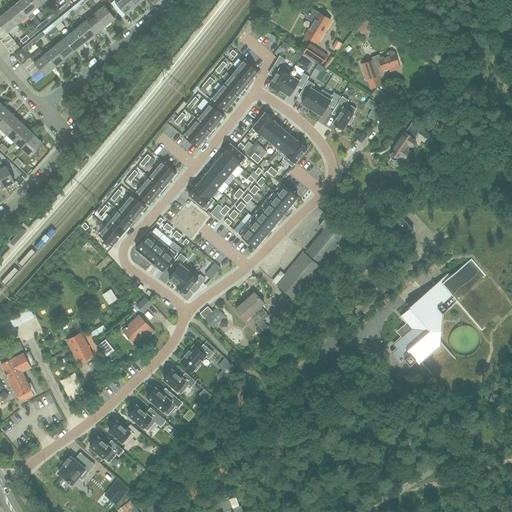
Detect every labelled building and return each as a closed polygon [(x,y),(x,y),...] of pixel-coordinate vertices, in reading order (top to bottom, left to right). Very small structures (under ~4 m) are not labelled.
[(37,8),(30,0),(20,0),(17,3),(29,18),(30,20),(35,16),(32,12),(37,8)] [(84,2),(82,0),(80,0),(71,7),(74,11),(84,2)] [(135,6),(130,0),(116,0),(115,1),(125,14),(135,6)] [(66,2),(56,11),(59,14),(69,6),(66,2)] [(29,18),(17,3),(7,11),(17,24),(21,21),(23,23),(29,18)] [(94,14),(104,26),(114,18),(104,5),(94,14)] [(258,24),(267,13),(258,6),(249,17),(258,24)] [(71,7),(61,16),(64,19),(74,11),(71,7)] [(330,19),(325,15),(312,8),(307,16),(314,21),(309,28),(305,36),(316,43),(330,19)] [(17,24),(7,11),(0,16),(0,23),(2,26),(7,32),(17,24)] [(56,11),(46,19),(48,22),(59,14),(56,11)] [(94,14),(84,22),(94,35),(104,26),(94,14)] [(61,16),(51,24),(54,27),(64,19),(61,16)] [(46,19),(36,27),(39,30),(48,22),(46,19)] [(84,22),(74,30),(84,43),(94,35),(84,22)] [(51,24),(42,32),(45,35),(54,27),(51,24)] [(7,32),(2,26),(0,27),(0,39),(11,53),(19,46),(7,32)] [(36,27),(26,35),(29,38),(39,30),(36,27)] [(84,43),(74,30),(64,38),(74,51),(84,43)] [(42,32),(32,40),(34,43),(45,35),(42,32)] [(29,38),(26,35),(20,40),(23,43),(29,38)] [(74,51),(64,38),(54,47),(64,59),(74,51)] [(336,39),(332,47),(337,50),(341,43),(336,39)] [(34,43),(32,40),(22,48),(14,54),(22,65),(31,58),(25,51),(34,43)] [(318,63),(321,65),(327,54),(309,43),(302,53),(318,63)] [(64,59),(54,47),(44,55),(54,67),(64,59)] [(379,76),(376,67),(381,66),(383,70),(389,68),(390,70),(399,67),(394,52),(394,53),(392,50),(388,52),(387,56),(380,58),(379,54),(371,57),(372,59),(360,64),(366,80),(379,76)] [(44,55),(35,63),(40,70),(44,76),(54,67),(44,55)] [(279,56),(269,73),(274,77),(269,84),(279,90),(280,89),(279,89),(283,83),(287,76),(291,70),(282,64),(285,60),(279,56)] [(35,63),(31,58),(22,65),(32,76),(40,70),(35,63)] [(241,64),(237,68),(244,74),(251,79),(255,75),(258,71),(251,65),(244,60),(241,64)] [(323,66),(321,65),(318,63),(315,68),(320,71),(323,66)] [(234,72),(231,76),(238,81),(245,87),(248,83),(251,79),(244,74),(237,68),(234,72)] [(40,70),(32,76),(32,77),(36,82),(44,76),(40,70)] [(283,83),(279,89),(280,89),(285,92),(289,95),(293,90),(296,84),(299,86),(301,88),(305,82),(308,76),(305,75),(302,73),(300,76),(296,73),(291,70),(287,76),(283,83)] [(228,80),(224,83),(231,89),(238,95),(241,91),(245,87),(238,81),(231,76),(228,80)] [(210,77),(206,81),(208,83),(209,84),(210,84),(211,85),(214,81),(210,77)] [(303,88),(299,95),(301,97),(304,98),(301,103),(306,106),(311,108),(316,99),(321,91),(317,89),(313,86),(314,84),(311,82),(308,81),(303,88)] [(221,87),(218,91),(225,97),(232,103),(235,99),(238,95),(231,89),(224,83),(221,87)] [(371,95),(383,104),(387,97),(375,88),(371,95)] [(316,99),(311,108),(316,112),(321,115),(324,109),(328,104),(330,106),(333,107),(336,102),(340,96),(337,94),(334,92),(333,94),(332,96),(327,93),(322,90),(321,91),(316,99)] [(214,95),(211,99),(218,105),(225,111),(228,107),(232,103),(225,97),(218,91),(214,95)] [(337,105),(332,113),(335,115),(337,116),(335,119),(333,123),(338,126),(343,129),(345,126),(347,123),(349,124),(351,120),(354,116),(352,115),(354,112),(356,109),(351,106),(346,103),(348,100),(345,98),(342,96),(337,105)] [(205,106),(201,110),(203,112),(210,117),(217,123),(221,119),(224,115),(216,108),(208,102),(205,106)] [(0,126),(11,114),(4,107),(0,110),(0,126)] [(200,116),(197,119),(204,125),(211,131),(214,127),(217,123),(210,117),(203,112),(200,116)] [(257,122),(250,131),(253,134),(256,130),(261,134),(267,127),(273,120),(270,118),(271,118),(268,115),(265,113),(257,122)] [(384,127),(391,118),(385,113),(378,122),(384,127)] [(11,114),(0,126),(0,128),(7,135),(19,121),(11,114)] [(194,123),(190,127),(197,133),(204,139),(207,135),(211,131),(204,125),(197,119),(194,123)] [(267,127),(261,134),(266,138),(270,141),(275,134),(281,127),(277,124),(273,120),(267,127)] [(27,129),(19,121),(7,135),(14,142),(27,129)] [(405,161),(406,161),(412,152),(407,149),(409,145),(412,145),(413,145),(414,145),(415,145),(415,144),(415,143),(416,142),(415,140),(413,139),(420,127),(412,121),(405,132),(391,153),(390,154),(390,156),(391,158),(393,159),(394,159),(396,159),(397,159),(398,159),(398,158),(400,158),(400,157),(406,161),(405,161)] [(248,137),(251,134),(242,126),(240,129),(248,137)] [(187,131),(184,135),(190,141),(197,147),(201,143),(204,139),(197,133),(190,127),(187,131)] [(275,134),(270,141),(274,144),(278,148),(284,141),(289,134),(281,127),(275,134)] [(35,136),(27,129),(14,142),(22,149),(35,136)] [(278,148),(276,150),(280,153),(284,156),(285,157),(291,149),(298,141),(297,141),(293,138),(289,134),(284,141),(278,148)] [(42,144),(35,136),(22,149),(30,157),(32,154),(37,158),(43,152),(39,148),(42,144)] [(284,156),(283,158),(287,162),(292,166),(299,157),(307,148),(302,144),(298,140),(297,141),(298,141),(291,149),(285,157),(284,156)] [(18,156),(23,152),(14,144),(10,149),(18,156)] [(227,148),(223,153),(224,153),(227,156),(230,159),(234,162),(237,164),(237,165),(239,166),(243,162),(246,157),(238,150),(230,144),(227,148)] [(10,150),(6,154),(19,167),(23,163),(10,150)] [(220,157),(217,161),(223,167),(230,173),(234,169),(237,165),(237,164),(234,162),(230,159),(227,156),(224,153),(223,153),(220,157)] [(86,158),(78,168),(81,170),(89,160),(86,158)] [(176,172),(162,161),(155,169),(169,180),(176,172)] [(213,165),(210,170),(213,172),(217,175),(220,178),(223,181),(227,177),(230,173),(223,167),(217,161),(213,165)] [(7,165),(0,168),(0,176),(5,187),(15,182),(7,165)] [(169,180),(155,169),(149,177),(163,188),(169,180)] [(206,174),(203,178),(210,184),(216,189),(220,185),(223,181),(220,178),(217,175),(213,172),(210,170),(206,174)] [(163,188),(149,177),(142,185),(156,196),(163,188)] [(196,186),(199,189),(203,192),(206,195),(210,198),(210,197),(213,193),(216,189),(210,184),(203,178),(200,182),(196,186)] [(276,186),(273,191),(282,199),(292,207),(293,205),(291,204),(294,200),(298,197),(289,189),(280,182),(276,186)] [(156,196),(142,185),(136,193),(149,204),(156,196)] [(192,190),(188,194),(195,200),(202,206),(206,209),(210,205),(214,200),(212,199),(210,197),(210,198),(206,195),(203,192),(199,189),(196,186),(196,185),(192,190)] [(269,196),(266,199),(275,206),(283,214),(286,210),(289,207),(291,208),(292,207),(282,199),(273,191),(269,196)] [(145,206),(132,194),(125,202),(139,214),(145,206)] [(262,203),(259,207),(268,215),(278,223),(279,222),(277,221),(280,217),(283,214),(275,206),(266,199),(262,203)] [(139,214),(125,202),(118,210),(132,222),(139,214)] [(105,205),(101,209),(106,213),(110,208),(105,205)] [(255,212),(252,216),(261,223),(269,230),(272,227),(275,223),(277,225),(278,223),(268,215),(259,207),(255,212)] [(101,209),(97,214),(102,218),(106,213),(101,209)] [(112,218),(112,219),(126,230),(126,229),(132,222),(118,210),(112,218)] [(248,220),(245,224),(264,240),(265,239),(264,237),(266,234),(269,230),(261,223),(252,216),(248,220)] [(324,229),(306,250),(321,263),(346,233),(326,216),(319,224),(324,229)] [(414,229),(401,216),(396,221),(408,234),(414,229)] [(105,226),(118,237),(119,238),(126,230),(112,219),(112,218),(105,226)] [(241,229),(238,233),(246,240),(255,247),(258,244),(261,240),(263,241),(264,240),(245,224),(241,229)] [(119,238),(118,237),(105,226),(98,234),(112,246),(119,238)] [(26,232),(22,229),(9,243),(13,246),(26,232)] [(150,231),(136,248),(140,252),(143,254),(142,256),(143,257),(159,238),(152,232),(150,231)] [(159,238),(143,257),(144,258),(146,257),(149,259),(149,260),(152,262),(151,264),(152,265),(168,246),(159,238)] [(168,246),(152,265),(154,266),(155,264),(162,271),(181,248),(173,241),(169,246),(168,246)] [(280,274),(274,282),(293,298),(320,265),(303,251),(283,276),(280,274)] [(172,273),(169,277),(173,281),(177,284),(177,285),(184,277),(190,269),(186,266),(182,262),(186,258),(183,256),(181,254),(176,260),(171,265),(173,267),(175,269),(172,273)] [(448,273),(399,314),(406,322),(397,330),(402,336),(392,344),(396,349),(392,352),(399,361),(410,352),(419,363),(440,346),(442,313),(457,300),(482,330),(511,305),(471,259),(450,276),(448,273)] [(177,284),(176,285),(181,289),(186,293),(187,291),(189,289),(191,291),(194,293),(199,286),(205,279),(203,277),(200,275),(199,276),(195,273),(190,269),(184,277),(177,285),(177,284)] [(209,269),(205,274),(208,276),(211,279),(214,274),(209,269)] [(269,316),(267,313),(260,306),(264,302),(254,292),(245,301),(263,320),(269,316)] [(278,318),(293,299),(284,292),(278,300),(279,300),(270,311),(278,318)] [(144,313),(153,304),(144,296),(136,305),(144,313)] [(263,320),(245,301),(236,309),(245,319),(249,315),(258,325),(255,327),(255,329),(258,333),(261,334),(264,331),(265,332),(270,327),(263,320)] [(153,304),(149,308),(155,314),(158,310),(153,304)] [(29,305),(9,316),(13,325),(34,315),(29,305)] [(211,312),(205,306),(199,312),(204,318),(211,312)] [(223,315),(216,307),(211,312),(204,318),(212,326),(223,315)] [(139,314),(122,331),(135,344),(146,333),(149,336),(155,331),(139,314)] [(450,340),(449,341),(450,342),(450,343),(450,344),(450,345),(450,346),(451,347),(451,348),(452,349),(453,350),(454,352),(455,352),(457,354),(458,354),(460,355),(461,355),(463,356),(465,356),(467,356),(468,355),(469,355),(471,354),(473,353),(475,352),(476,351),(477,350),(477,349),(478,348),(479,346),(479,345),(480,344),(480,343),(480,342),(480,341),(480,340),(480,339),(480,338),(480,337),(479,336),(479,335),(478,334),(478,333),(477,332),(477,331),(476,330),(475,329),(474,329),(473,328),(471,327),(469,326),(468,326),(467,325),(465,325),(463,325),(462,326),(461,326),(459,327),(458,327),(456,328),(454,330),(453,331),(452,332),(451,333),(451,334),(450,336),(450,337),(450,338),(450,340)] [(96,326),(90,328),(94,338),(100,335),(96,326)] [(92,355),(80,333),(67,340),(79,362),(92,355)] [(6,360),(1,363),(18,396),(17,396),(20,402),(34,394),(31,389),(22,371),(31,366),(24,352),(19,342),(1,351),(6,360)] [(186,355),(181,361),(193,371),(194,370),(196,371),(201,365),(199,364),(206,356),(209,358),(214,353),(204,344),(200,349),(194,345),(190,350),(189,350),(185,355),(186,355)] [(224,358),(218,366),(222,369),(228,375),(235,367),(224,358)] [(164,377),(163,379),(168,383),(173,387),(172,388),(175,391),(178,393),(179,392),(180,392),(181,393),(185,389),(188,384),(190,385),(191,386),(193,384),(195,381),(190,377),(185,373),(183,375),(181,377),(176,373),(171,369),(170,370),(169,372),(168,371),(166,374),(163,377),(164,377)] [(151,392),(147,397),(157,406),(168,414),(172,410),(175,405),(177,407),(178,408),(180,405),(182,402),(175,397),(169,391),(167,393),(165,395),(161,392),(158,390),(155,387),(151,392)] [(207,392),(203,397),(206,400),(211,395),(207,392)] [(129,413),(128,414),(148,430),(155,421),(161,426),(166,420),(151,407),(146,413),(137,404),(136,406),(134,404),(128,412),(129,413)] [(186,412),(192,417),(195,413),(190,408),(186,412)] [(117,420),(109,430),(117,437),(126,444),(134,435),(136,438),(140,432),(130,424),(126,428),(117,420)] [(89,444),(88,445),(108,461),(115,452),(118,454),(122,449),(110,439),(106,443),(97,435),(93,439),(92,438),(88,443),(89,444)] [(62,468),(58,472),(63,476),(68,480),(67,481),(69,482),(70,481),(72,483),(78,476),(84,469),(88,472),(91,468),(94,464),(87,458),(80,452),(77,456),(74,459),(73,458),(71,457),(70,458),(69,457),(66,460),(64,463),(65,464),(62,468)] [(129,490),(117,480),(108,490),(120,500),(129,490)] [(219,500),(221,505),(223,511),(221,511),(243,511),(241,505),(233,508),(231,502),(229,497),(219,500)] [(117,510),(118,511),(139,511),(136,507),(138,505),(133,498),(117,510)]
